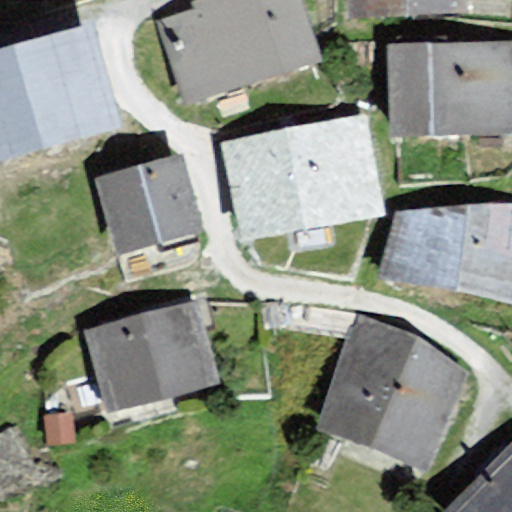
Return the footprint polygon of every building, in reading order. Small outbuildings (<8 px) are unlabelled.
[(293,0),(235,0),(164,23),(188,98),(312,58),(293,0)] [(352,0),(353,15),(457,11),(456,0),(352,0)] [(81,35),(0,61),(0,163),(111,126),(81,35)] [(511,46),(401,45),(400,127),(511,128),(511,46)] [(356,114),(229,136),(245,227),(372,204),(356,114)] [(170,159),(102,182),(126,252),(194,229),(170,159)] [(511,206),(397,213),(387,269),(504,291),(511,250),(511,206)] [(189,305),(97,332),(120,410),(211,383),(189,305)] [(418,343),(362,326),(330,430),(430,461),(454,382),(418,343)] [(511,511),(511,454),(453,511),(511,511)]
